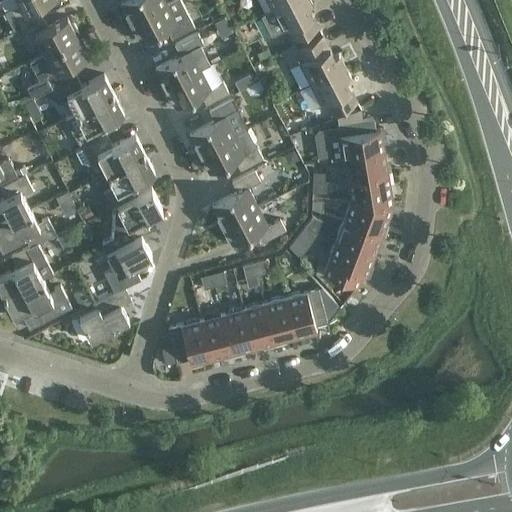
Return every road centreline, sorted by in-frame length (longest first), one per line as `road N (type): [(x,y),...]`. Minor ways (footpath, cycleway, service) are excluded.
road 1 (residential): [(348,0),(411,121),(429,191),(408,257),(335,349),(184,383),(133,375)]
road 2 (residential): [(133,375),(176,240),(180,172),(90,0)]
road 3 (secondary): [(511,462),(275,511)]
road 4 (primary): [(511,140),(454,0)]
road 5 (residential): [(133,375),(0,341)]
